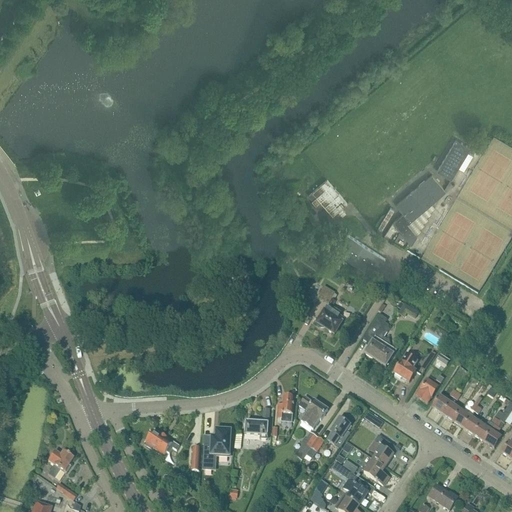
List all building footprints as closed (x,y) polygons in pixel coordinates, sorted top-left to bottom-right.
[(456,140),(437,172),(452,180),(471,149),(456,140)] [(414,241),(418,236),(408,224),(446,192),(432,175),(396,205),(404,214),(393,222),(410,242),(413,240),(414,241)] [(348,204),(341,196),(327,180),(313,192),(317,197),(312,201),(317,206),(321,202),(333,216),(348,204)] [(394,211),(390,208),(378,229),(382,231),(394,211)] [(336,252),(374,276),(386,259),(347,234),(336,252)] [(326,274),(330,268),(324,264),(320,270),(326,274)] [(332,307),(335,301),(332,299),(335,294),(324,287),(317,298),(332,307)] [(332,313),(326,309),(317,324),(318,325),(320,329),(323,329),(334,336),(344,321),(338,317),(340,314),(334,310),(332,313)] [(385,340),(383,338),(388,330),(388,326),(384,324),(387,320),(379,315),(367,334),(366,334),(363,339),(363,341),(366,343),(368,343),(370,344),(364,355),(378,364),(376,367),(382,370),(384,367),(386,369),(392,361),(397,352),(390,347),(390,346),(388,340),(385,340)] [(424,373),(429,365),(430,363),(435,355),(431,353),(420,371),(424,373)] [(409,384),(414,376),(416,373),(413,371),(418,363),(406,355),(399,366),(394,374),(409,384)] [(447,367),(450,363),(440,356),(437,361),(447,367)] [(441,385),(444,380),(440,377),(436,382),(441,385)] [(427,405),(438,389),(427,381),(420,391),(421,391),(416,398),(427,405)] [(292,415),(294,398),(284,397),(283,405),(278,404),(277,425),(282,425),(291,426),(292,415)] [(443,415),(450,404),(440,397),(432,408),(443,415)] [(467,416),(460,411),(453,422),(463,429),(471,418),(474,413),(478,408),(480,403),(483,399),(480,397),(477,401),(467,416)] [(320,421),(321,421),(322,419),(328,411),(314,402),(313,404),(305,398),(301,404),(299,407),(307,413),(308,413),(301,423),(313,431),(320,421)] [(502,424),(511,410),(511,408),(511,409),(511,408),(511,404),(511,403),(503,414),(502,414),(483,443),(494,450),(502,439),(497,436),(501,431),(499,429),(502,424)] [(453,422),(460,411),(450,404),(443,415),(453,422)] [(269,424),(269,420),(270,410),(264,409),(262,423),(246,422),(245,436),(260,437),(260,440),(268,440),(269,424)] [(483,443),(502,414),(499,412),(491,424),(489,424),(486,428),(481,425),(474,436),(483,443)] [(368,415),(365,420),(370,423),(373,418),(368,415)] [(481,425),(471,418),(463,429),(474,436),(481,425)] [(340,451),(351,435),(347,432),(350,426),(340,419),(334,428),(331,433),(333,435),(328,442),(340,451)] [(205,446),(203,470),(215,471),(215,463),(212,463),(212,457),(219,457),(229,458),(230,441),(231,433),(218,432),(217,432),(216,437),(216,439),(212,439),(212,445),(212,447),(205,446)] [(152,433),(144,445),(151,450),(152,448),(159,452),(157,455),(164,459),(168,453),(170,455),(173,449),(177,451),(180,447),(160,434),(159,436),(155,433),(154,434),(152,433)] [(310,449),(317,438),(310,434),(303,445),(310,449)] [(317,454),(324,443),(318,439),(311,450),(317,454)] [(385,450),(375,443),(369,451),(376,456),(373,460),(384,467),(392,455),(395,457),(399,451),(389,444),(385,450)] [(511,460),(511,444),(509,443),(502,454),(511,460)] [(191,472),(199,472),(201,448),(193,448),(191,472)] [(73,459),(63,452),(60,457),(54,453),(53,455),(51,455),(48,459),(49,461),(48,463),(53,467),(47,476),(54,480),(60,471),(66,475),(71,468),(68,466),(73,459)] [(383,486),(389,478),(381,472),(384,467),(373,460),(364,473),(383,486)] [(353,475),(357,469),(346,462),(342,468),(351,473),(353,475)] [(351,473),(342,468),(336,464),(332,470),(346,480),(351,473)] [(350,494),(347,498),(358,506),(367,493),(371,496),(375,490),(366,484),(364,482),(356,478),(353,483),(350,481),(349,482),(344,490),(350,494)] [(59,485),(56,489),(62,494),(62,495),(70,500),(73,502),(77,497),(74,495),(59,485)] [(450,496),(436,487),(429,499),(449,511),(458,499),(451,494),(450,496)] [(237,500),(238,492),(229,491),(228,499),(237,500)] [(321,499),(323,497),(316,492),(310,501),(320,508),(324,501),(321,499)] [(357,511),(355,510),(358,506),(347,498),(343,496),(334,509),(338,511),(357,511)] [(50,511),(51,509),(35,503),(32,511),(50,511)]
